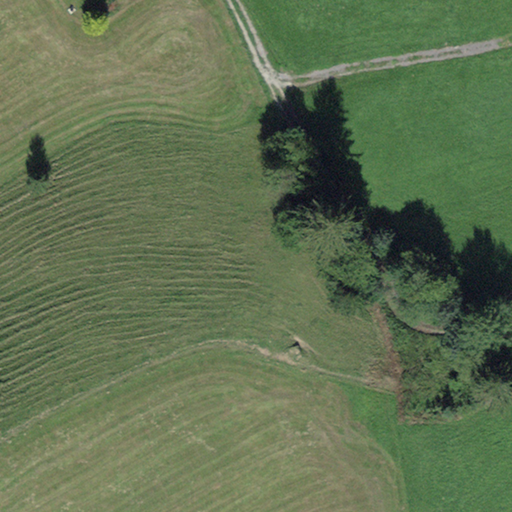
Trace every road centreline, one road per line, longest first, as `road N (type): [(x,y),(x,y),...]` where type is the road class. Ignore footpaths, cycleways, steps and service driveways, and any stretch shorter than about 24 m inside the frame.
road 1 (track): [(511,301),(449,328),(396,307),(378,262),(300,150),(269,74)]
road 2 (track): [(511,39),(296,82),(269,74)]
